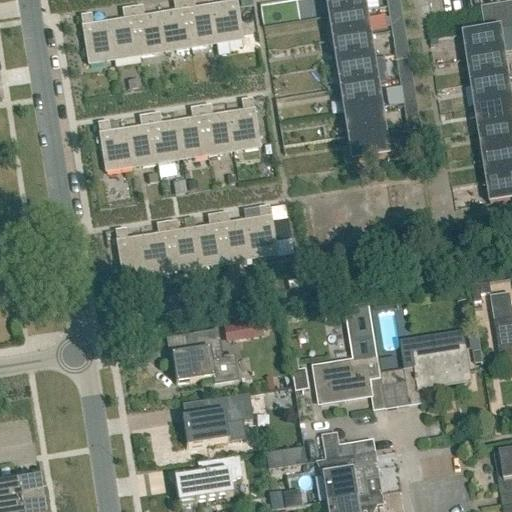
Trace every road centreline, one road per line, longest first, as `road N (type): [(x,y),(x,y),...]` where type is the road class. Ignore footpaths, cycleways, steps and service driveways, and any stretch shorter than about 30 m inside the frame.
road 1 (unclassified): [(87,354),(29,0)]
road 2 (unclassified): [(111,511),(87,354)]
